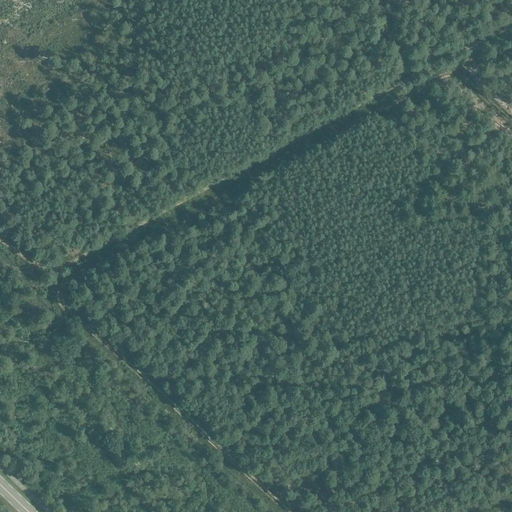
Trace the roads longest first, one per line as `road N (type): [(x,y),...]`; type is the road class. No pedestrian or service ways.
road 1 (track): [(291,511),(58,290),(444,74),(463,76)]
road 2 (track): [(0,238),(35,263),(63,264),(486,38)]
